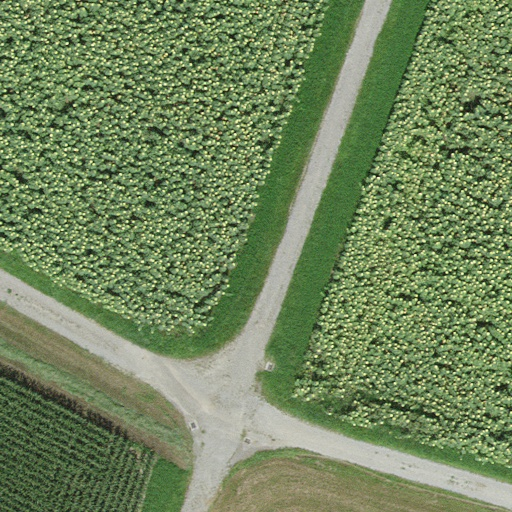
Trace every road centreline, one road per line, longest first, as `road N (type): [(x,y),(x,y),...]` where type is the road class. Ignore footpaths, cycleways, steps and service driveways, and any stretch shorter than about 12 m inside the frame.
road 1 (track): [(0,285),(236,418),(511,499)]
road 2 (track): [(196,511),(384,0)]
